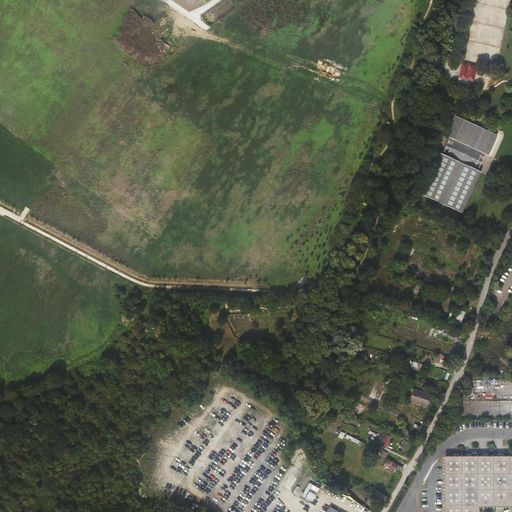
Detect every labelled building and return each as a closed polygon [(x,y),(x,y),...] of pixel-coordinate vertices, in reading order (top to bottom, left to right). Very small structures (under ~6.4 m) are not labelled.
[(461,63),(458,77),(473,81),(476,66),(469,64),(469,63),(467,62),(466,64),(461,63)] [(497,135),(455,115),(446,136),(449,137),(441,153),(438,152),(420,193),(462,212),(481,171),(478,170),(481,163),(485,154),(488,155),(497,135)] [(459,268),(451,264),(446,274),(455,278),(459,268)] [(409,268),(403,265),(400,273),(406,276),(405,277),(422,283),(422,284),(458,298),(462,290),(444,283),(443,282),(433,278),(433,277),(409,267),(409,268)] [(442,297),(422,288),(411,314),(431,322),(442,297)] [(455,314),(449,311),(443,326),(445,328),(442,337),(458,341),(460,333),(458,333),(459,331),(460,326),(468,329),(472,315),(465,312),(463,311),(457,309),(455,314)] [(154,325),(143,328),(145,335),(156,332),(154,325)] [(422,364),(411,362),(410,368),(420,370),(422,364)] [(427,407),(431,395),(413,389),(409,402),(427,407)] [(338,425),(351,430),(353,425),(340,420),(338,425)] [(382,444),(382,445),(383,446),(386,447),(390,436),(382,432),(380,436),(379,436),(378,438),(379,438),(378,442),(382,444)] [(358,442),(358,444),(361,445),(363,441),(353,436),(353,435),(350,434),(347,433),(345,436),(358,442)] [(399,447),(403,449),(407,442),(402,440),(399,447)] [(511,454),(510,455),(497,455),(493,455),(481,455),(478,455),(465,455),(458,455),(445,455),(444,511),(476,511),(477,504),(511,503),(511,454)] [(383,466),(399,474),(402,467),(396,464),(386,459),(383,466)] [(303,497),(312,502),(320,489),(310,484),(303,497)] [(368,499),(381,507),(386,497),(374,490),(368,499)]
